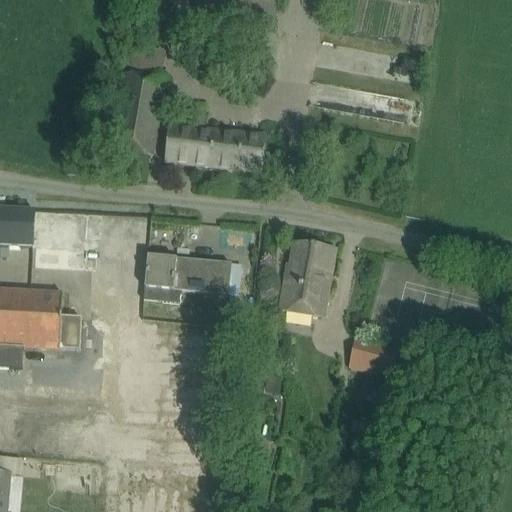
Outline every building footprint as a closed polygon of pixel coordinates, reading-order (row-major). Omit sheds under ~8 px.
[(197,0),(194,22),(273,35),(278,0),(197,0)] [(117,75),(103,150),(150,159),(164,84),(117,75)] [(168,128),(164,166),(261,176),(265,138),(203,131),(205,111),(195,110),(193,130),(168,128)] [(0,248),(32,250),(31,269),(83,272),(85,216),(0,211),(0,248)] [(150,250),(172,250),(172,239),(150,239),(150,250)] [(323,319),(334,251),(293,245),(290,266),(287,266),(279,312),(323,319)] [(147,258),(143,303),(180,306),(181,294),(228,298),(231,265),(147,258)] [(0,292),(0,369),(22,370),(23,350),(79,353),(81,320),(73,319),(73,304),(61,303),(62,295),(0,292)] [(355,342),(348,370),(390,381),(391,379),(401,382),(406,358),(396,355),(396,353),(355,342)] [(37,418),(36,495),(53,496),(54,418),(37,418)] [(86,418),(58,418),(58,456),(86,456),(86,418)] [(6,511),(10,476),(0,475),(0,511),(6,511)] [(53,511),(55,499),(36,497),(32,497),(32,511),(53,511)] [(73,511),(75,502),(55,499),(53,511),(73,511)]
